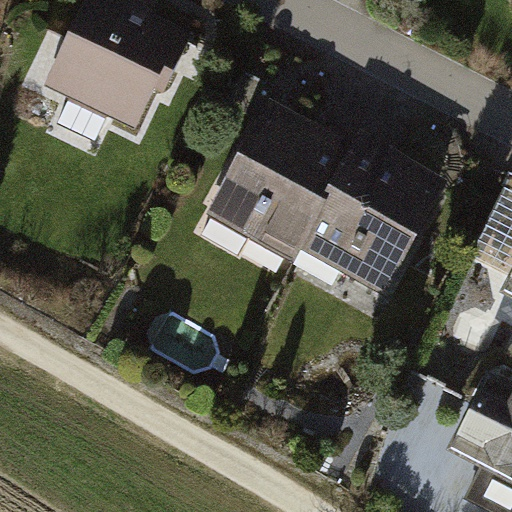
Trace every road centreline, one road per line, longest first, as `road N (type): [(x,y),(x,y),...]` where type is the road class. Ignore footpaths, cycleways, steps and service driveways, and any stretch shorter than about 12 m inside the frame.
road 1 (track): [(0,328),(317,511)]
road 2 (residential): [(511,119),(278,0)]
